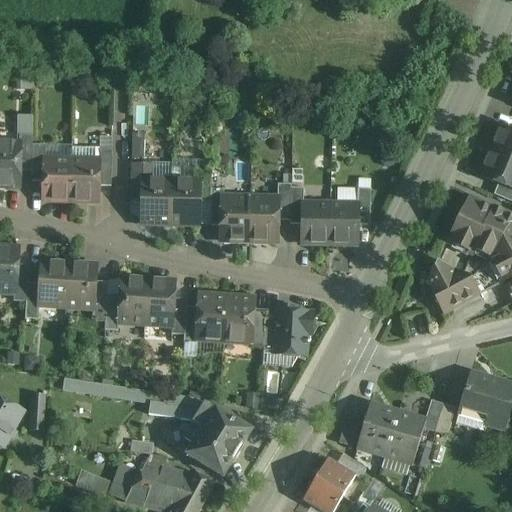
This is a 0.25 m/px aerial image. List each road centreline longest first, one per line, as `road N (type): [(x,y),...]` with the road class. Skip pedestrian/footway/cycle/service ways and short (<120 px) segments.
road 1 (residential): [(505,0),(372,296)]
road 2 (residential): [(117,245),(372,296)]
road 3 (residential): [(338,357),(252,511)]
road 4 (residential): [(511,326),(338,357)]
road 5 (residential): [(116,79),(117,245)]
